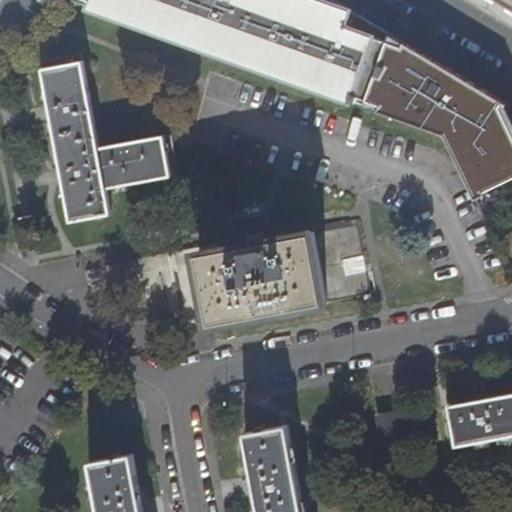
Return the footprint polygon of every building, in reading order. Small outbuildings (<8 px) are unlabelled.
[(365,108),(444,136),(475,200),(486,195),(485,192),(511,178),(511,130),(501,107),(504,101),(334,0),(71,0),(69,3),(233,61),(365,108)] [(511,0),(493,0),(511,11),(511,0)] [(73,220),(112,213),(107,187),(173,176),(165,135),(100,147),(83,60),(44,67),(73,220)] [(198,251),(211,322),(325,300),(313,231),(198,251)] [(511,432),(511,391),(450,403),(458,443),(511,432)] [(381,415),(385,438),(404,435),(401,411),(381,415)] [(245,431),(260,511),(304,511),(288,423),(245,431)] [(100,511),(143,511),(133,452),(91,460),(100,511)]
